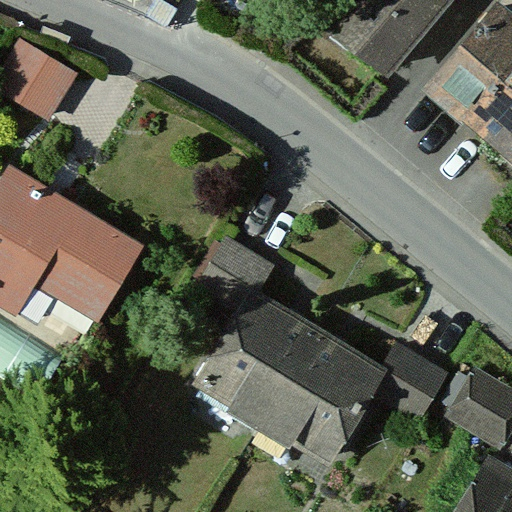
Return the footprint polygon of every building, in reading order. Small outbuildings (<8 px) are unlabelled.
[(457,0),(355,0),(326,34),(386,84),(457,0)] [(426,93),(467,128),(511,75),(511,12),(502,4),(426,93)] [(81,73),(23,38),(0,74),(0,89),(52,121),(81,73)] [(511,75),(467,128),(511,166),(511,75)] [(150,247),(14,163),(0,184),(0,303),(21,316),(40,286),(102,324),(150,247)] [(196,384),(267,426),(326,329),(264,292),(278,267),(228,237),(197,289),(238,314),(196,384)] [(386,365),(326,329),(267,426),(339,469),(381,399),(422,424),(450,376),(398,345),(386,365)] [(511,388),(480,371),(453,419),(507,449),(511,439),(511,388)] [(511,511),(511,469),(493,458),(459,511),(511,511)]
